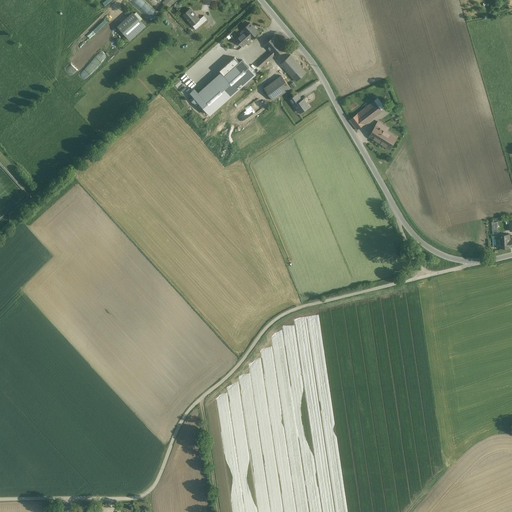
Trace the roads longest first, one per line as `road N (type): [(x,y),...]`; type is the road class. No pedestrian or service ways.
road 1 (unclassified): [(0,499),(140,496),(157,480),(185,414),(283,314),(481,261)]
road 2 (tertiary): [(261,0),(317,69),(414,235),(436,252),(481,261)]
